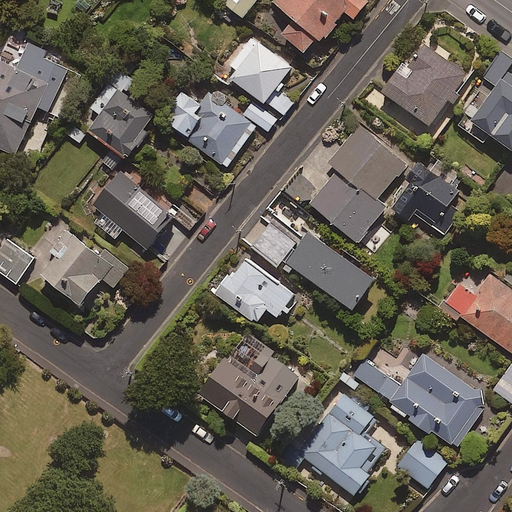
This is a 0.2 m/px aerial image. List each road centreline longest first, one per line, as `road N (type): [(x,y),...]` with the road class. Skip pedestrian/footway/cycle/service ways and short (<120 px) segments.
road 1 (residential): [(404,0),(101,380)]
road 2 (residential): [(101,380),(290,511)]
road 3 (residential): [(0,309),(101,380)]
